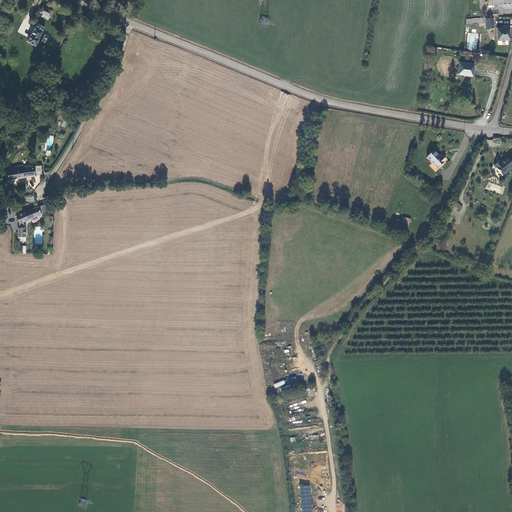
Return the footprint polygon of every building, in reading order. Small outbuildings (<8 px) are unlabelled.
[(41,14),(39,18),(45,21),(50,12),(41,8),(38,13),(41,14)] [(494,28),(494,18),(486,18),(486,28),(494,28)] [(34,24),(25,42),(32,46),(38,34),(41,28),(34,24)] [(482,47),(482,27),(471,27),(470,46),(482,47)] [(496,28),(496,41),(509,41),(509,28),(496,28)] [(470,75),(472,61),(458,60),(456,71),(462,71),(462,74),(470,75)] [(437,167),(445,159),(441,155),(439,157),(433,151),(426,157),(437,167)] [(497,175),(510,168),(504,158),(497,162),(495,159),(490,163),(497,175)] [(7,182),(23,181),(22,171),(22,168),(16,168),(16,171),(6,172),(7,182)] [(33,170),(22,171),(23,181),(34,180),(33,170)] [(500,193),(502,186),(488,182),(486,189),(500,193)] [(460,212),(462,205),(455,203),(453,209),(460,212)] [(37,210),(17,218),(15,219),(18,227),(26,224),(40,218),(40,217),(46,214),(43,208),(38,210),(37,210)] [(444,223),(449,216),(446,213),(441,221),(444,223)] [(24,240),(24,231),(17,232),(18,244),(25,243),(25,239),(24,240)] [(295,377),(283,380),(285,386),(280,388),(281,393),(298,387),(295,377)] [(311,511),(312,485),(301,485),(300,511),(311,511)]
